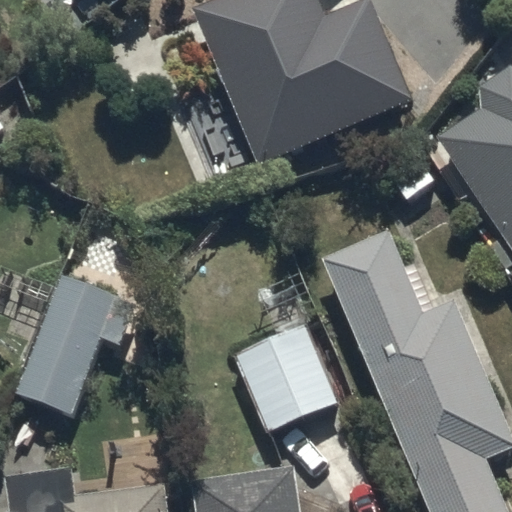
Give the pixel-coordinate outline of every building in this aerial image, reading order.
[(199,68),(147,0),(144,0),(79,50),(132,119),(199,68)] [(80,0),(87,9),(99,0),(80,0)] [(307,0),(286,0),(193,39),(255,189),(415,124),(372,20),(324,40),(307,0)] [(511,94),(481,113),(489,126),(435,160),(511,272),(511,290),(508,292),(511,298),(511,94)] [(394,252),(325,281),(421,511),(500,511),(489,484),(511,474),(511,457),(456,323),(428,335),(394,252)] [(136,321),(59,293),(15,416),(77,438),(104,366),(118,371),(136,321)] [(308,338),(232,370),(270,458),(346,425),(308,338)] [(298,511),(295,491),(192,503),(193,511),(298,511)] [(172,511),(172,510),(155,511),(76,511),(74,493),(5,501),(5,511),(172,511)]
